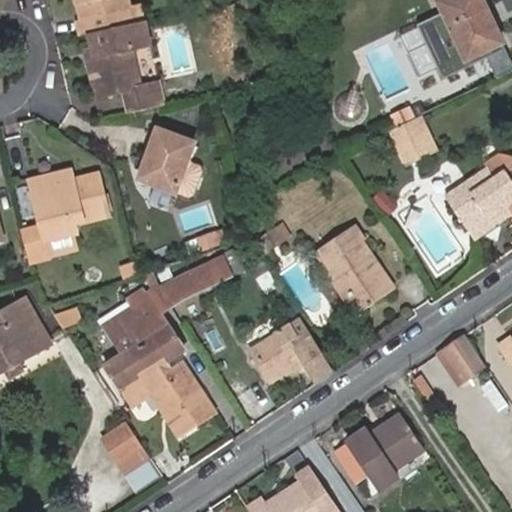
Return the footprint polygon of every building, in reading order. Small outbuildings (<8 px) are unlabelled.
[(117,0),(76,0),(84,35),(88,34),(134,24),(130,8),(120,11),(117,0)] [(128,0),(117,0),(120,11),(130,8),(128,0)] [(441,0),(439,1),(444,12),(459,5),(456,0),(441,0)] [(456,0),(459,5),(444,12),(466,61),(502,45),(481,0),(456,0)] [(127,116),(164,106),(159,84),(142,88),(134,50),(152,46),(146,21),(134,24),(88,34),(95,57),(86,59),(95,98),(122,93),(127,116)] [(393,138),(406,167),(437,153),(424,124),(393,138)] [(158,130),(140,180),(179,194),(191,198),(197,196),(205,170),(203,165),(190,161),(196,143),(158,130)] [(76,174),(66,176),(67,186),(78,183),(76,174)] [(511,174),(493,186),(486,176),(451,200),(473,233),(508,210),(511,216),(511,174)] [(67,186),(66,176),(37,183),(47,228),(23,233),(30,261),(54,256),(50,240),(78,233),(76,223),(110,214),(100,178),(78,183),(67,186)] [(478,241),(511,218),(511,216),(508,210),(473,233),(478,241)] [(320,247),(340,277),(336,279),(359,314),(397,291),(366,241),(368,239),(359,224),(320,247)] [(279,226),(256,241),(259,245),(260,245),(284,234),(279,226)] [(198,235),(202,250),(227,243),(222,227),(198,235)] [(82,249),(78,233),(50,240),(54,256),(82,249)] [(260,245),(259,245),(263,253),(286,238),(284,234),(260,245)] [(169,298),(173,304),(188,295),(220,281),(212,263),(162,286),(169,298)] [(186,348),(163,310),(159,304),(169,298),(162,286),(159,287),(132,305),(136,311),(140,319),(135,322),(129,314),(108,327),(118,343),(100,353),(133,406),(152,394),(159,389),(170,407),(175,404),(179,409),(173,413),(177,420),(214,413),(181,360),(170,367),(167,360),(186,348)] [(0,372),(7,369),(21,361),(54,344),(29,297),(0,312),(0,372)] [(163,310),(173,304),(169,298),(159,304),(163,310)] [(60,315),(70,331),(90,319),(80,302),(60,315)] [(136,311),(132,305),(105,323),(108,327),(129,314),(135,322),(140,319),(136,311)] [(334,370),(301,318),(254,350),(271,380),(294,364),(298,369),(304,365),(316,383),(334,370)] [(464,335),(442,350),(463,381),(486,366),(464,335)] [(511,340),(498,349),(511,368),(511,340)] [(21,361),(7,369),(12,377),(26,369),(21,361)] [(430,406),(440,400),(425,374),(415,380),(430,406)] [(499,412),(511,405),(496,377),(483,384),(499,412)] [(159,389),(152,394),(178,436),(214,413),(177,420),(173,413),(179,409),(175,404),(170,407),(159,389)] [(424,447),(401,412),(369,433),(366,428),(346,440),(335,449),(358,483),(369,473),(380,489),(398,477),(393,468),(424,447)] [(151,456),(129,423),(105,438),(127,472),(151,456)] [(398,477),(430,455),(424,447),(393,468),(398,477)] [(252,504),(256,511),(322,511),(301,480),(276,497),(279,501),(271,506),(269,502),(264,496),(252,504)] [(276,497),(269,502),(271,506),(279,501),(276,497)]
